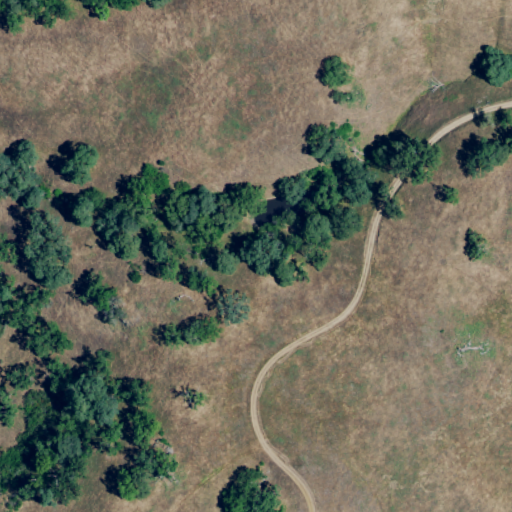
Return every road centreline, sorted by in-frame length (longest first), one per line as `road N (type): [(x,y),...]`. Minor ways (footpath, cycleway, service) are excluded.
road 1 (track): [(268,452),(255,402),(306,341),(342,325),(368,270),(397,169),(472,119),(511,108)]
road 2 (track): [(309,511),(302,486),(268,452),(215,470),(176,511)]
